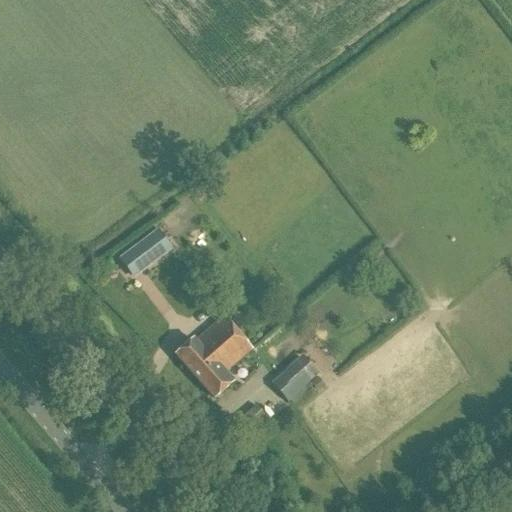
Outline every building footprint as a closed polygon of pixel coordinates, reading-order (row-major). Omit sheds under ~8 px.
[(133,280),(172,250),(157,230),(118,259),(133,280)] [(235,348),(243,357),(251,350),(223,317),(195,342),(193,340),(175,356),(189,372),(202,361),(206,365),(227,346),(235,348)] [(227,371),(243,357),(235,348),(227,346),(206,365),(202,361),(189,372),(213,399),(233,382),(230,379),(232,377),(227,371)] [(287,403),(320,375),(303,356),(271,384),(287,403)] [(262,405),(241,422),(254,438),(275,421),(262,405)]
